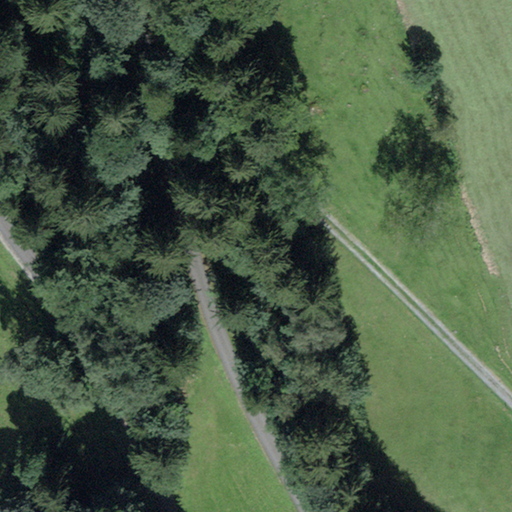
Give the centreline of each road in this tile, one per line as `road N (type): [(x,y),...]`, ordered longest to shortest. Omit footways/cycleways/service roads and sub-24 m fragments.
road 1 (unclassified): [(307,511),(250,405),(201,285),(138,0)]
road 2 (track): [(511,402),(258,152),(201,75),(169,0)]
road 3 (unclassified): [(0,217),(112,377),(164,511)]
